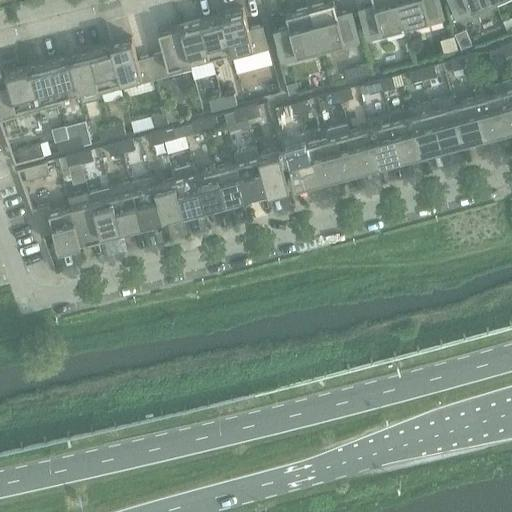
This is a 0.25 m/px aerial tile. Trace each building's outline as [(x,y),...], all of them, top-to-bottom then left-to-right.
[(350,9),(337,13),(333,0),(332,0),(310,6),(322,53),(359,43),(350,9)] [(373,0),(374,3),(361,6),(370,40),(407,30),(399,0),(373,0)] [(438,0),(399,0),(407,30),(444,20),(438,0)] [(452,0),(461,19),(496,4),(494,0),(452,0)] [(289,26),(276,29),(285,62),(322,53),(310,6),(286,13),(289,26)] [(263,24),(249,28),(243,7),(222,13),(233,57),(269,48),(263,24)] [(232,57),(233,57),(222,13),(201,19),(210,55),(230,50),(232,57)] [(190,60),(210,55),(201,19),(180,24),(191,68),(192,68),(190,60)] [(180,24),(158,30),(164,51),(151,54),(157,78),(191,68),(180,24)] [(465,30),(455,34),(461,48),(471,44),(465,30)] [(443,39),(447,54),(458,51),(454,36),(443,39)] [(151,54),(137,58),(132,37),(110,43),(122,87),(157,78),(151,54)] [(505,56),(511,53),(511,41),(501,46),(505,56)] [(101,93),(122,87),(110,43),(90,48),(101,93)] [(489,50),(492,61),(505,56),(501,46),(489,50)] [(90,48),(69,54),(78,90),(81,101),(102,96),(101,93),(90,48)] [(479,64),(476,53),(463,56),(466,67),(479,64)] [(59,104),(60,104),(58,96),(78,90),(69,54),(48,60),(59,104)] [(463,56),(451,60),(453,71),(466,67),(463,56)] [(39,109),(59,104),(48,60),(27,65),(39,109)] [(380,65),(377,63),(372,65),(374,73),(382,71),(380,65)] [(370,74),(367,64),(356,67),(359,77),(370,74)] [(437,75),(434,64),(421,68),(424,78),(437,75)] [(10,88),(0,90),(0,119),(39,109),(27,65),(5,71),(10,88)] [(421,68),(409,71),(412,82),(424,78),(421,68)] [(395,86),(392,75),(380,79),(383,89),(395,86)] [(511,125),(511,78),(493,84),(505,128),(511,125)] [(380,79),(367,82),(370,93),(383,89),(380,79)] [(286,85),(289,95),(299,93),(296,83),(286,85)] [(493,84),(492,85),(494,92),(474,98),(484,133),(505,128),(493,84)] [(354,97),(351,86),(338,90),(341,101),(354,97)] [(338,90),(325,93),(328,104),(341,101),(338,90)] [(237,104),(234,93),(221,96),(224,107),(237,104)] [(451,96),(463,139),(484,133),(474,98),(454,103),(452,95),(451,96)] [(209,100),(212,110),(224,107),(221,96),(209,100)] [(430,101),(442,144),(463,139),(451,96),(430,101)] [(312,109),(309,98),(296,101),(299,112),(312,109)] [(296,101),(284,104),(286,115),(299,112),(296,101)] [(410,107),(421,150),(442,144),(430,101),(410,107)] [(261,115),(258,104),(245,107),(248,118),(261,115)] [(233,111),(235,121),(248,118),(245,107),(233,111)] [(410,107),(389,112),(400,156),(421,150),(410,107)] [(181,119),(178,108),(166,111),(168,122),(181,119)] [(166,111),(152,115),(154,126),(168,122),(166,111)] [(368,118),(379,161),(400,156),(389,112),(368,118)] [(219,126),(216,115),(203,118),(206,129),(219,126)] [(191,122),(194,133),(206,129),(203,118),(191,122)] [(347,123),(359,167),(379,161),(368,118),(367,118),(369,126),(350,131),(348,123),(347,123)] [(126,133),(123,123),(110,126),(113,137),(126,133)] [(326,129),(338,172),(359,167),(347,123),(326,129)] [(98,129),(101,140),(113,137),(110,126),(98,129)] [(177,137),(174,126),(162,130),(164,140),(177,137)] [(307,142),(317,178),(338,172),(326,129),(325,129),(327,137),(307,142)] [(149,133),(152,144),(164,140),(162,130),(149,133)] [(304,131),(283,137),(295,184),(317,178),(307,142),(304,131)] [(71,148),(84,145),(81,134),(68,137),(71,148)] [(68,137),(56,141),(59,151),(71,148),(68,137)] [(135,148),(133,137),(120,141),(123,151),(135,148)] [(107,144),(110,155),(123,151),(120,141),(107,144)] [(44,155),(41,142),(18,149),(21,161),(44,155)] [(255,146),(235,152),(237,161),(247,197),(268,191),(258,155),(255,146)] [(81,163),(94,159),(91,148),(78,152),(81,163)] [(268,191),(289,185),(280,150),(258,155),(268,191)] [(78,152),(66,155),(69,166),(81,163),(78,152)] [(22,167),(26,179),(49,173),(46,161),(22,167)] [(247,197),(237,161),(216,167),(226,202),(247,197)] [(172,168),(174,178),(184,214),(205,208),(195,172),(193,162),(172,168)] [(226,202),(216,167),(195,172),(205,208),(226,202)] [(163,219),(151,175),(131,181),(142,225),(163,219)] [(174,178),(155,183),(152,175),(151,175),(163,219),(184,214),(174,178)] [(142,225),(131,181),(110,187),(122,231),(142,225)] [(122,231),(110,187),(89,192),(101,236),(122,231)] [(88,191),(68,196),(70,206),(80,242),(101,236),(89,192),(88,192),(88,191)] [(40,234),(54,230),(58,248),(80,242),(70,206),(51,211),(49,203),(33,207),(40,234)]
